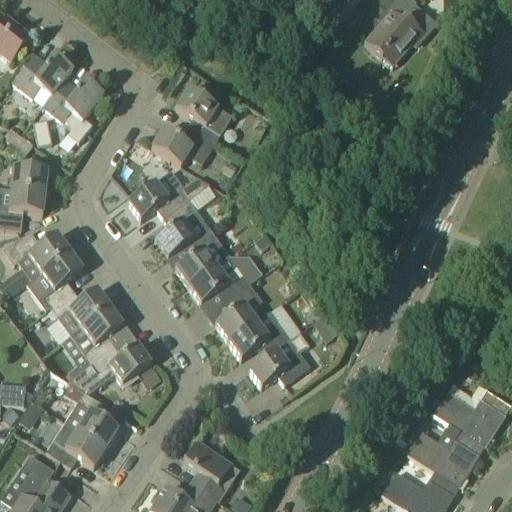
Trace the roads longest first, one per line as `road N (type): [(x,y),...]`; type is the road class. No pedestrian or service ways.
road 1 (tertiary): [(291,511),(372,365),(511,63)]
road 2 (residential): [(197,369),(86,202),(89,178),(134,97),(124,76),(31,0)]
road 3 (residential): [(104,511),(197,369)]
